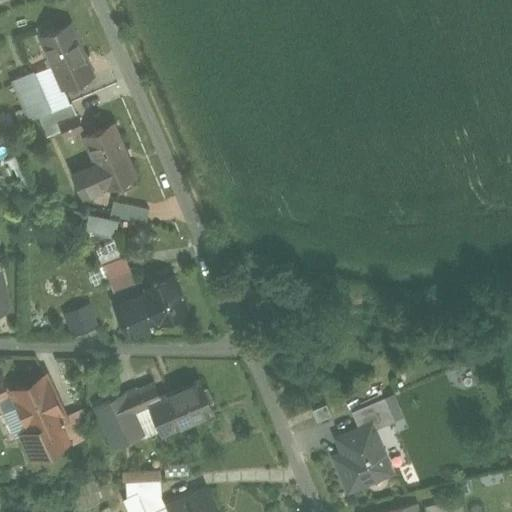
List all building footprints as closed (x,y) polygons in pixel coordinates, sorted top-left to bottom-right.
[(103,78),(79,22),(45,36),(58,67),(69,92),(72,91),(103,78)] [(72,91),(69,92),(58,67),(43,73),(42,71),(17,81),(35,124),(45,120),(78,106),(72,91)] [(82,116),(78,106),(45,120),(53,139),(68,133),(64,124),(82,116)] [(82,116),(64,124),(68,133),(71,140),(90,133),(82,116)] [(145,174),(121,122),(87,137),(98,162),(75,173),(87,200),(145,174)] [(0,167),(17,154),(0,132),(0,167)] [(156,210),(120,201),(117,214),(153,223),(156,210)] [(111,235),(113,217),(81,214),(80,232),(111,235)] [(107,269),(121,300),(146,289),(132,258),(107,269)] [(137,340),(198,313),(178,269),(151,282),(153,286),(146,289),(121,300),(119,301),(120,304),(128,319),(137,340)] [(0,315),(19,310),(9,270),(6,271),(0,272),(0,315)] [(268,287),(250,295),(260,320),(279,311),(268,287)] [(104,325),(97,309),(95,304),(68,316),(78,339),(105,327),(104,325)] [(78,445),(68,424),(76,420),(53,373),(13,391),(6,377),(0,380),(0,406),(12,401),(28,433),(21,437),(34,465),(78,445)] [(223,417),(206,379),(166,397),(168,401),(155,407),(170,441),(223,417)] [(151,436),(140,413),(155,407),(168,401),(166,397),(159,381),(98,409),(107,428),(116,425),(126,447),(151,436)] [(352,405),(357,418),(373,411),(378,422),(402,411),(392,388),(352,405)] [(339,447),(330,450),(346,489),(396,468),(378,422),(373,411),(357,418),(332,428),(339,447)] [(174,511),(171,504),(168,499),(168,482),(131,484),(132,501),(128,503),(132,511),(174,511)] [(224,511),(211,485),(171,504),(174,511),(224,511)] [(470,511),(466,494),(423,505),(425,511),(470,511)] [(420,511),(418,500),(361,511),(420,511)]
